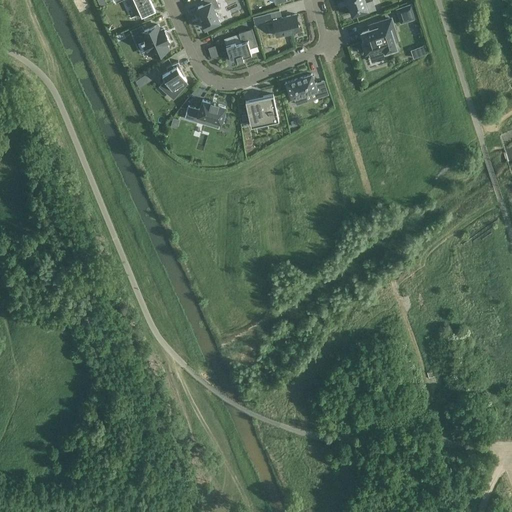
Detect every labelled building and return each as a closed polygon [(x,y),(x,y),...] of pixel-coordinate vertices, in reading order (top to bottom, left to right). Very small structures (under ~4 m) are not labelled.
[(150,0),(129,0),(137,16),(136,17),(136,18),(142,15),(145,19),(151,16),(149,12),(155,9),(153,6),(153,5),(150,0)] [(216,0),(201,0),(203,4),(198,7),(203,18),(201,19),(205,28),(220,21),(214,8),(219,6),(216,0)] [(352,14),(352,15),(353,14),(367,9),(367,10),(368,9),(368,11),(375,9),(373,0),(366,3),(365,0),(346,0),(347,1),(348,1),(349,5),(348,5),(349,7),(350,6),(352,14)] [(415,18),(411,5),(397,9),(401,22),(415,18)] [(267,22),(273,20),(277,36),(300,30),(296,14),(281,18),(280,11),(265,14),(267,22)] [(366,52),(368,51),(375,49),(377,54),(385,52),(397,48),(395,42),(395,41),(398,40),(391,19),(379,23),(380,26),(369,29),(361,31),(364,41),(362,42),(366,52)] [(170,42),(164,28),(160,30),(158,25),(144,31),(142,25),(131,30),(133,36),(141,32),(144,38),(142,39),(148,52),(150,51),(152,56),(169,49),(166,44),(170,42)] [(250,48),(257,45),(252,28),(239,32),(242,42),(236,44),(235,42),(226,45),(231,61),(237,59),(238,61),(244,59),(243,56),(252,53),(250,48)] [(215,46),(209,48),(212,57),(218,55),(215,46)] [(182,69),(178,61),(166,66),(168,70),(162,74),(166,79),(162,83),(175,96),(187,83),(185,81),(187,80),(180,70),(181,70),(182,69)] [(297,104),(305,101),(303,95),(316,90),(319,97),(328,94),(324,80),(315,83),(312,74),(285,82),(291,99),(295,98),(297,104)] [(246,100),(251,126),(279,119),(273,94),(246,100)] [(188,105),(185,117),(205,124),(207,118),(223,123),(225,114),(223,113),(226,106),(218,104),(218,103),(211,100),(210,102),(203,99),(200,109),(188,105)]
